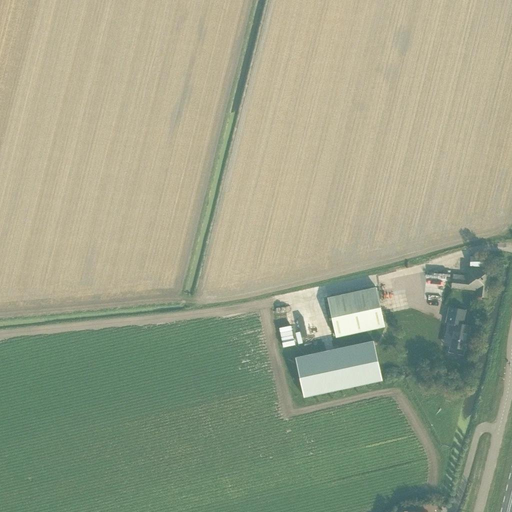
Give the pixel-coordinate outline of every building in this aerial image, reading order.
[(477,291),(476,296),(487,297),(490,270),(484,270),(485,257),(470,257),(470,267),(467,267),(466,276),(453,274),(451,289),(477,291)] [(436,272),(436,281),(448,281),(448,273),(436,272)] [(375,286),(325,296),(333,335),(383,325),(375,286)] [(453,323),(448,346),(464,350),(469,326),(461,324),(464,311),(448,308),(446,321),(453,323)] [(330,350),(295,357),(304,397),(382,380),(382,378),(374,341),(330,350)]
